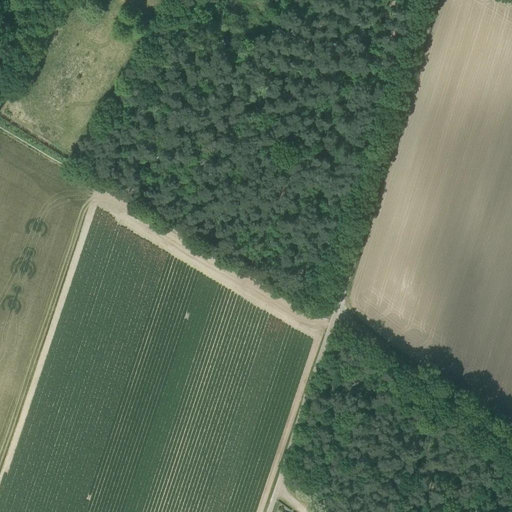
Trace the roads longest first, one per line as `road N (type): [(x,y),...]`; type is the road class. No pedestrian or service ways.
road 1 (unclassified): [(339,301),(433,0)]
road 2 (unclassified): [(339,301),(511,441)]
road 3 (unclassified): [(269,511),(339,301)]
